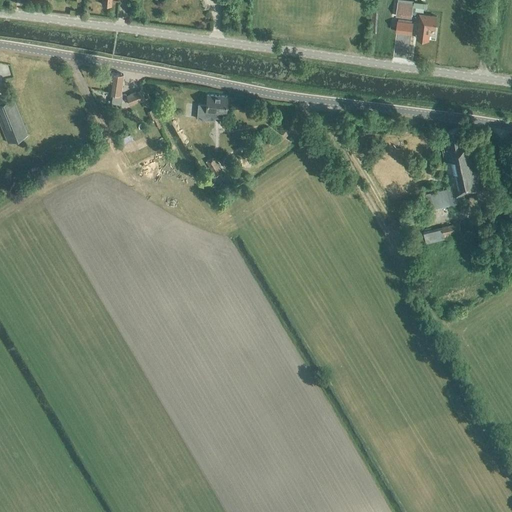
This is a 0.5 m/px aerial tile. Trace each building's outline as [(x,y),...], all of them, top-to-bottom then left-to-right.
[(400,14),(400,17),(412,18),(413,3),(398,2),(396,13),(400,14)] [(417,39),(428,40),(430,28),(435,29),(436,17),(421,14),(420,22),(419,22),(417,39)] [(411,34),(413,23),(397,21),(396,32),(411,34)] [(8,71),(16,70),(15,59),(7,60),(8,71)] [(120,94),(123,74),(111,72),(108,92),(113,93),(111,103),(120,104),(122,94),(120,94)] [(141,90),(126,96),(130,105),(144,99),(141,90)] [(225,113),(227,96),(207,94),(206,105),(198,104),(197,119),(214,121),(215,118),(218,118),(219,112),(225,113)] [(0,124),(7,143),(27,135),(12,98),(0,102),(0,124)] [(147,112),(151,120),(155,117),(151,110),(147,112)] [(453,197),(484,190),(473,138),(461,141),(459,128),(448,130),(451,143),(444,144),(446,150),(444,151),(453,197)] [(215,177),(222,173),(213,158),(206,162),(215,177)] [(459,223),(442,227),(423,231),(426,244),(445,239),(444,235),(461,230),(459,223)] [(405,244),(410,262),(415,261),(410,242),(405,244)]
